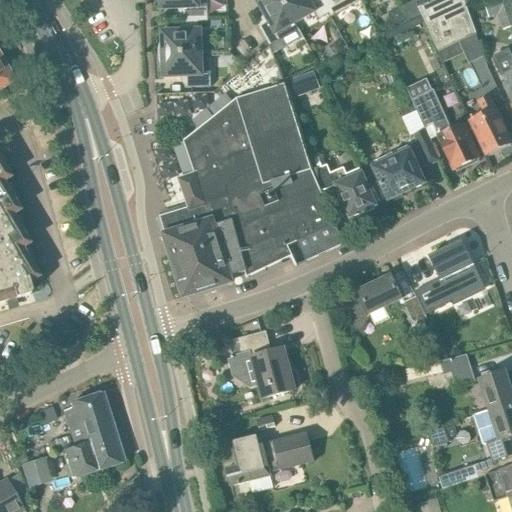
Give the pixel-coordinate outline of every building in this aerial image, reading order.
[(207,0),(160,0),(161,0),(161,10),(184,9),(185,20),(209,19),(207,0)] [(257,0),(265,16),(268,21),(258,26),(270,47),(270,48),(271,47),(274,55),(304,38),(300,31),(296,23),(282,0),(257,0)] [(329,14),(321,0),(282,0),(296,23),(315,13),(319,20),(329,14)] [(321,0),(329,14),(331,18),(349,8),(361,2),(360,0),(321,0)] [(434,0),(418,8),(438,52),(441,50),(463,41),(477,34),(466,5),(467,5),(465,0),(434,0)] [(511,2),(511,0),(488,0),(483,2),(489,18),(511,10),(511,2)] [(394,26),(408,20),(401,7),(388,14),(394,26)] [(159,55),(202,53),(201,31),(209,31),(209,19),(185,20),(185,31),(162,32),(162,41),(162,43),(160,46),(159,50),(159,53),(159,55)] [(363,45),(362,35),(347,36),(347,46),(363,45)] [(511,55),(509,50),(496,55),(494,61),(501,78),(505,76),(508,83),(503,85),(511,104),(511,55)] [(202,53),(159,55),(159,57),(159,60),(160,62),(161,64),(162,66),(163,68),(164,78),(181,77),(187,77),(188,88),(211,87),(210,53),(202,53)] [(0,88),(13,81),(0,59),(0,88)] [(294,99),(304,95),(298,77),(287,81),(294,99)] [(324,192),(315,170),(286,84),(285,84),(237,100),(235,100),(202,127),(184,141),(195,175),(180,180),(190,208),(189,208),(190,208),(161,217),(166,235),(165,236),(184,296),(232,282),(229,277),(245,272),(248,277),(291,257),(296,266),(298,265),(289,248),(298,244),(307,261),(344,244),(336,226),(334,227),(322,193),(324,192)] [(432,91),(412,101),(425,130),(426,129),(433,126),(438,136),(454,170),(456,170),(467,164),(468,167),(478,162),(477,160),(480,158),(464,125),(452,131),(446,120),(433,91),(432,91)] [(500,149),(511,143),(488,96),(477,102),(484,113),(470,120),(487,155),(489,154),(491,156),(501,151),(500,149)] [(438,136),(433,126),(426,129),(431,140),(438,136)] [(439,161),(431,143),(432,143),(431,140),(426,129),(425,130),(413,135),(419,148),(420,148),(428,166),(439,161)] [(410,151),(373,168),(389,201),(391,200),(393,203),(403,198),(402,195),(426,184),(410,151)] [(39,277),(35,273),(21,251),(29,246),(12,217),(20,212),(2,183),(10,179),(0,161),(0,303),(31,295),(28,284),(39,277)] [(327,165),(315,170),(324,192),(336,187),(350,219),(365,212),(366,215),(375,210),(374,208),(377,207),(362,173),(361,169),(347,175),(344,168),(331,174),(327,165)] [(440,279),(413,292),(416,298),(424,315),(451,302),(453,301),(454,304),(485,289),(474,266),(462,241),(429,257),(440,279)] [(343,306),(357,336),(363,333),(369,314),(376,326),(390,319),(385,308),(402,300),(391,276),(359,291),(362,298),(343,306)] [(415,298),(404,303),(415,327),(415,328),(427,322),(429,321),(426,316),(425,316),(424,315),(416,298),(415,298)] [(415,327),(410,330),(419,349),(436,341),(427,322),(415,328),(415,327)] [(232,359),(228,360),(232,378),(251,389),(259,387),(262,399),(276,395),(296,390),(285,349),(272,353),(271,349),(263,351),(259,335),(266,333),(266,332),(229,342),(233,356),(231,357),(232,359)] [(191,347),(194,356),(204,352),(201,344),(198,345),(191,347)] [(439,362),(441,362),(437,346),(426,349),(430,364),(439,362)] [(441,362),(439,362),(443,373),(444,373),(444,376),(452,373),(457,389),(476,382),(467,355),(441,362)] [(392,362),(395,373),(406,371),(402,359),(392,362)] [(408,382),(406,371),(395,373),(397,385),(408,382)] [(490,410),(511,402),(511,391),(506,372),(479,380),(490,410)] [(101,396),(70,407),(72,411),(63,414),(71,438),(76,436),(77,441),(90,437),(90,439),(113,431),(101,396)] [(443,490),(479,478),(511,467),(511,402),(490,410),(473,416),(483,446),(486,445),(492,460),(475,466),(439,478),(443,490)] [(42,426),(57,420),(53,408),(37,414),(42,426)] [(273,417),(257,420),(260,431),(276,427),(273,417)] [(445,428),(427,433),(431,447),(449,443),(445,428)] [(64,452),(73,479),(123,463),(113,431),(90,439),(90,437),(77,441),(76,436),(71,438),(75,448),(64,452)] [(270,473),(314,462),(307,434),(264,446),(262,437),(231,445),(237,467),(227,469),(232,487),(250,482),(253,494),(274,489),(271,477),(270,473)] [(17,456),(20,463),(28,460),(25,453),(17,456)] [(28,489),(54,481),(46,458),(21,466),(28,489)] [(402,463),(410,490),(427,485),(420,459),(402,463)] [(511,467),(486,476),(491,491),(495,502),(508,498),(511,509),(511,467)] [(0,511),(21,511),(25,510),(13,489),(0,496),(0,511)] [(441,511),(438,499),(412,505),(414,511),(441,511)]
